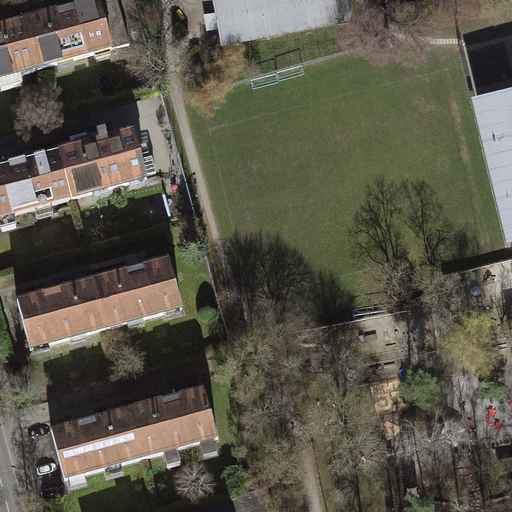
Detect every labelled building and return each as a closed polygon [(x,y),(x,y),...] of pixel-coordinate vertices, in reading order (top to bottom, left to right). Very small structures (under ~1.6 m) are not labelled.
[(117,0),(109,0),(24,23),(37,71),(130,46),(117,0)] [(346,0),(215,0),(214,0),(222,44),(350,20),(346,0)] [(37,72),(37,71),(24,23),(23,22),(0,28),(0,82),(3,92),(22,86),(20,77),(37,72)] [(511,96),(479,104),(511,241),(511,96)] [(134,132),(59,153),(72,201),(147,180),(146,177),(156,174),(151,158),(142,161),(134,132)] [(0,220),(72,201),(59,153),(0,168),(0,220)] [(169,262),(94,282),(107,331),(182,310),(169,262)] [(31,351),(107,331),(94,282),(18,303),(31,351)] [(205,390),(128,411),(142,461),(219,441),(205,390)] [(65,482),(142,461),(128,411),(52,431),(65,482)] [(511,460),(499,463),(501,474),(511,471),(511,460)] [(274,511),(268,489),(241,496),(245,511),(274,511)]
